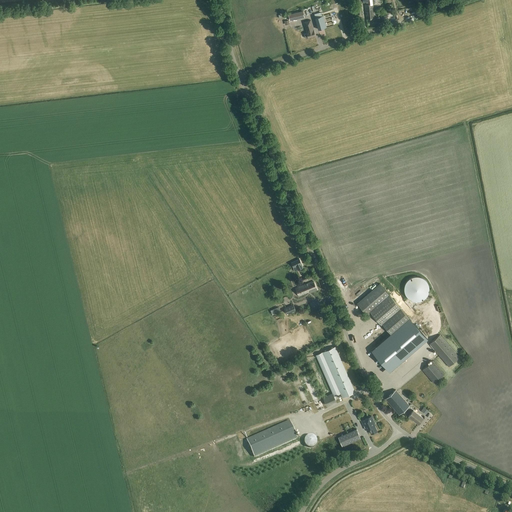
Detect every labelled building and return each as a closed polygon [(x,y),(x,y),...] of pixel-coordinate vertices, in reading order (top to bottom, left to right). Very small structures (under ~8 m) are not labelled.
[(363,0),(363,3),(365,3),(366,5),(364,5),(366,19),(373,19),(373,14),(372,14),(372,12),(373,12),(371,0),(363,0)] [(290,20),(304,17),(303,11),(288,14),(290,20)] [(322,11),(314,13),(318,30),(325,28),(325,27),(325,26),(322,16),(323,16),(324,16),(322,11)] [(307,38),(314,36),(310,20),(303,21),(306,33),(304,33),(304,34),(304,37),(305,38),(307,37),(307,38)] [(294,262),(291,263),(293,267),(296,266),(298,270),(302,268),(303,267),(301,263),(299,259),(298,260),(294,262)] [(340,281),(356,270),(353,266),(337,277),(340,281)] [(416,301),(417,301),(419,301),(421,300),(423,300),(424,299),(425,298),(426,297),(427,295),(428,294),(429,292),(429,291),(429,289),(429,288),(429,287),(429,285),(428,284),(428,283),(427,282),(426,281),(426,280),(425,279),(423,278),(422,278),(421,277),(419,277),(418,276),(417,276),(415,276),(414,276),(413,277),(411,277),(410,278),(409,279),(407,280),(407,281),(406,282),(405,284),(405,285),(404,287),(404,288),(404,289),(404,290),(404,292),(405,293),(405,294),(406,295),(406,296),(407,297),(409,299),(410,299),(411,300),(413,301),(414,301),(416,301)] [(310,293),(317,290),(313,281),(295,288),(298,296),(308,292),(308,291),(309,290),(310,293)] [(371,313),(391,296),(380,283),(356,303),(367,316),(371,313)] [(382,324),(401,308),(391,296),(371,313),(381,325),(382,324)] [(287,314),(296,310),(293,304),(284,308),(287,314)] [(401,308),(382,324),(391,334),(410,318),(401,308)] [(391,334),(372,351),(390,372),(428,339),(410,318),(400,326),(391,334)] [(459,357),(448,344),(442,337),(440,335),(432,341),(429,344),(433,349),(434,350),(435,351),(436,352),(436,353),(442,360),(448,367),(459,357)] [(332,393),(334,396),(340,393),(342,398),(356,392),(336,347),(316,355),(332,393)] [(438,368),(436,365),(434,363),(433,361),(422,370),(426,374),(431,380),(434,383),(436,382),(444,374),(438,368)] [(291,389),(288,391),(295,410),(298,409),(291,389)] [(413,409),(409,406),(409,405),(396,391),(386,400),(399,414),(402,411),(406,414),(407,414),(418,423),(423,417),(414,409),(413,409)] [(332,393),(324,397),(322,397),(326,406),(336,402),(334,396),(332,393)] [(326,413),(315,417),(319,430),(325,428),(324,427),(330,425),(330,423),(333,422),(333,424),(342,420),(338,409),(331,411),(326,413)] [(374,424),(371,417),(361,421),(365,430),(368,428),(371,434),(377,431),(374,424)] [(246,439),(254,456),(297,437),(289,421),(254,436),(253,437),(246,439)] [(336,433),(347,429),(344,421),(319,430),(322,437),(332,433),(333,436),(336,435),(336,433)] [(342,447),(361,439),(357,429),(338,437),(342,447)] [(311,448),(312,448),(313,448),(314,447),(315,446),(316,445),(316,444),(317,443),(317,442),(317,441),(317,440),(317,439),(316,438),(315,437),(314,436),(313,435),(312,435),(311,435),(310,435),(309,435),(308,436),(307,436),(306,437),(305,438),(305,439),(304,440),(304,441),(304,442),(305,443),(305,444),(305,445),(306,446),(307,447),(308,447),(309,448),(310,448),(311,448)]
